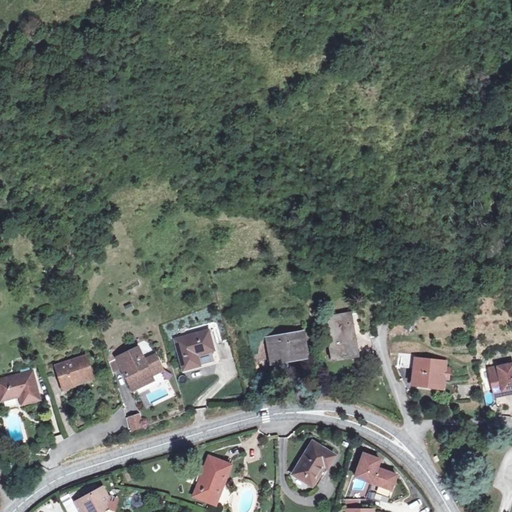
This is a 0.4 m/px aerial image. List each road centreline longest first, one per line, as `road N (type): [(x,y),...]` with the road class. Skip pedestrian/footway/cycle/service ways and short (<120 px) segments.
road 1 (secondary): [(394,441),(333,414),(272,414),(74,471),(12,511)]
road 2 (residential): [(394,441),(448,421),(511,420)]
